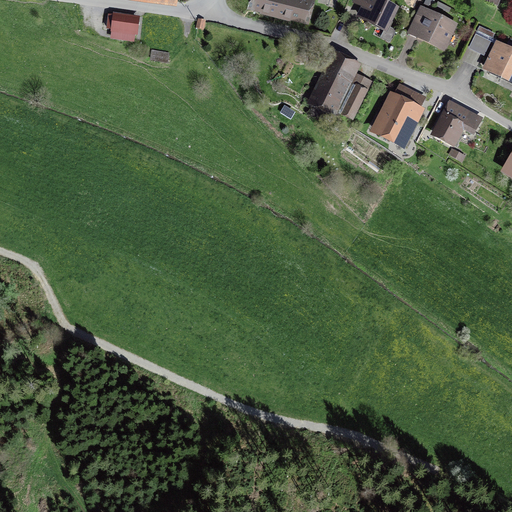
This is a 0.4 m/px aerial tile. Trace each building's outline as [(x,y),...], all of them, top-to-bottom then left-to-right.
[(246,0),(245,6),(306,22),(312,0),(246,0)] [(354,19),(385,34),(398,9),(379,0),(353,0),(351,4),(359,8),(354,19)] [(420,8),(407,34),(445,52),(458,27),(420,8)] [(103,29),(108,29),(107,32),(136,37),(139,17),(110,13),(110,15),(105,14),(103,29)] [(492,33),(479,28),(470,47),(483,53),(492,33)] [(483,70),(502,78),(511,56),(511,51),(495,44),(483,70)] [(168,53),(152,51),(151,60),(166,63),(168,53)] [(336,121),(338,116),(357,76),(360,69),(330,55),(306,106),(336,121)] [(511,56),(502,78),(511,82),(511,56)] [(357,76),(338,116),(352,123),(372,83),(357,76)] [(367,132),(403,151),(424,110),(418,107),(423,98),(399,85),(394,94),(388,91),(367,132)] [(447,104),(429,137),(453,149),(462,132),(473,138),(482,122),(447,104)] [(293,113),(283,107),(279,113),(289,119),(293,113)] [(464,157),(451,149),(448,155),(460,163),(464,157)]
